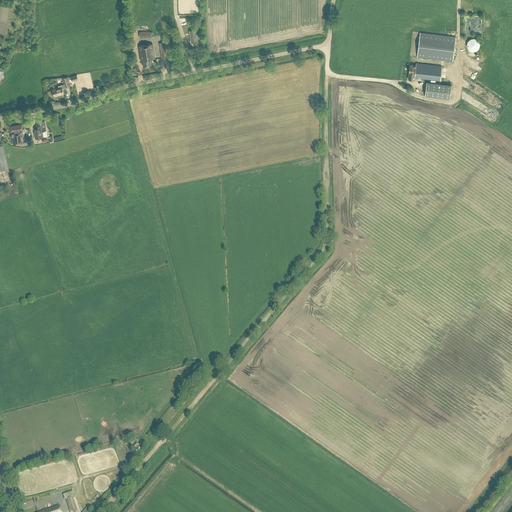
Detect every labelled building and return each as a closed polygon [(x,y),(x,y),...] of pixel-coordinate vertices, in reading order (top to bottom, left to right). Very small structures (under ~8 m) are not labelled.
[(453,61),(456,36),(420,32),(417,57),(453,61)] [(467,43),(467,45),(467,46),(467,47),(468,48),(468,49),(469,49),(470,50),(471,51),(472,51),(473,51),(474,51),(475,51),(476,50),(477,49),(478,49),(479,48),(479,47),(480,46),(480,45),(480,43),(479,42),(479,41),(478,40),(477,40),(476,39),(475,38),(474,38),(473,38),(472,38),(471,38),(470,39),(469,40),(468,40),(468,41),(467,42),(467,43)] [(159,42),(162,58),(168,57),(165,41),(159,42)] [(151,65),(150,59),(155,58),(152,43),(139,45),(141,61),(143,60),(143,66),(151,65)] [(419,78),(437,80),(440,80),(442,66),(417,63),(416,65),(410,64),(408,79),(414,80),(415,76),(419,76),(419,78)] [(494,88),(497,83),(468,65),(465,70),(494,88)] [(64,94),(64,93),(63,88),(71,86),(72,85),(71,83),(70,84),(68,76),(62,78),(64,84),(58,85),(59,87),(52,89),(54,96),(55,96),(60,95),(64,94)] [(427,82),(425,95),(449,99),(451,85),(427,82)] [(485,117),(481,114),(480,115),(478,114),(480,112),(473,108),(471,113),(484,119),(485,117)] [(35,128),(35,131),(36,138),(42,137),(41,130),(46,130),(45,120),(37,121),(38,128),(35,128)] [(10,125),(11,135),(12,138),(12,143),(13,143),(17,143),(18,144),(19,145),(22,145),(23,144),(23,142),(25,142),(22,124),(10,125)] [(0,175),(9,173),(3,148),(0,148),(0,175)] [(53,491),(57,499),(63,496),(60,489),(53,491)] [(77,511),(73,498),(66,501),(70,511),(77,511)]
